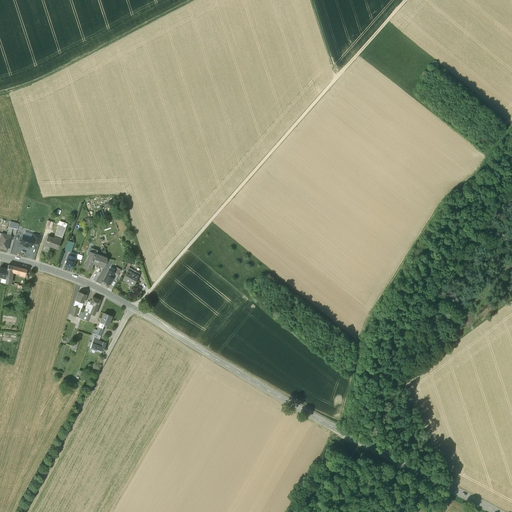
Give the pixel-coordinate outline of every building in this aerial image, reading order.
[(19,224),(10,221),(9,227),(17,230),(19,224)] [(58,225),(53,238),(61,241),(65,228),(58,225)] [(11,236),(2,233),(0,240),(0,248),(7,250),(11,236)] [(41,236),(33,234),(32,238),(33,238),(32,242),(38,244),(41,236)] [(32,238),(23,235),(20,243),(24,244),(23,245),(27,246),(28,245),(31,247),(32,242),(33,238),(32,238)] [(53,238),(47,236),(44,244),(50,246),(58,249),(61,241),(53,238)] [(74,243),(68,241),(64,250),(70,252),(71,251),(74,243)] [(50,246),(44,244),(42,250),(48,253),(50,246)] [(104,257),(90,252),(84,267),(91,269),(93,263),(101,265),(104,257)] [(74,263),(66,260),(64,266),(72,269),(74,263)] [(27,270),(13,266),(12,271),(20,273),(19,276),(25,277),(27,270)] [(116,267),(113,272),(114,272),(111,277),(113,278),(116,280),(116,279),(121,270),(116,267)] [(138,276),(128,271),(123,279),(134,285),(138,276)] [(111,277),(106,274),(103,280),(110,284),(113,278),(111,277)] [(87,295),(78,291),(75,300),(83,303),(87,295)] [(100,300),(93,297),(90,302),(90,304),(93,305),(98,306),(100,300)] [(83,303),(75,300),(75,301),(73,306),(78,307),(82,308),(83,303)] [(90,302),(88,301),(84,311),(90,313),(93,305),(90,304),(90,302)] [(90,313),(84,311),(83,313),(81,319),(88,321),(90,313)] [(111,316),(104,313),(100,322),(105,324),(109,326),(109,325),(108,325),(110,321),(109,320),(111,316)] [(103,329),(98,327),(96,334),(95,334),(101,336),(104,329),(103,329)] [(100,339),(94,338),(90,348),(96,350),(96,351),(101,353),(102,351),(103,351),(106,343),(103,342),(103,343),(99,342),(100,339)]
